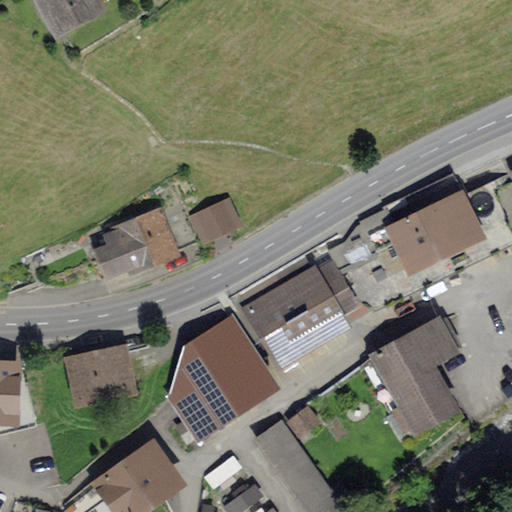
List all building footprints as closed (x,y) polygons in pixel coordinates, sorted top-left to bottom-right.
[(108,11),(103,0),(32,0),(47,36),(108,11)] [(511,181),(492,190),(511,234),(511,233),(511,181)] [(488,183),(378,234),(407,294),(511,244),(511,234),(492,190),(488,183)] [(239,227),(229,203),(194,218),(204,242),(239,227)] [(169,260),(154,217),(88,240),(103,283),(169,260)] [(332,266),(240,312),(270,371),(362,325),(332,266)] [(193,349),(175,399),(203,440),(277,393),(235,324),(208,340),(193,349)] [(435,335),(371,361),(403,439),(467,413),(435,335)] [(125,353),(75,363),(83,403),(133,394),(125,353)] [(309,404),(288,420),(301,437),(322,421),(309,404)] [(280,419),(257,436),(311,511),(345,511),(346,511),(280,419)] [(140,511),(173,491),(147,452),(78,497),(88,511),(140,511)] [(230,511),(243,511),(265,496),(256,483),(226,506),(230,511)]
